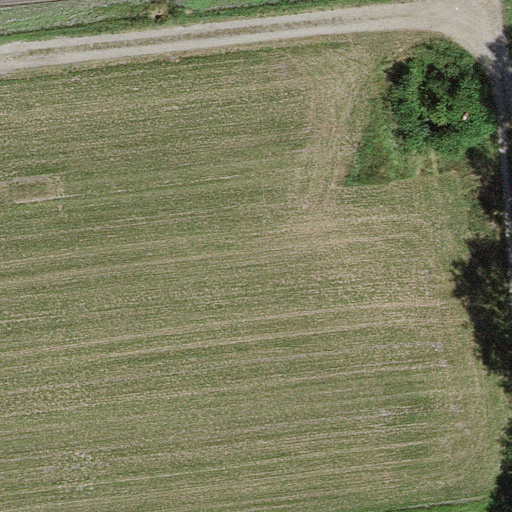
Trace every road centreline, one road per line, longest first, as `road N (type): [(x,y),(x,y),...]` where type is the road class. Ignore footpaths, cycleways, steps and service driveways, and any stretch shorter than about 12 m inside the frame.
road 1 (track): [(467,0),(423,22),(0,68)]
road 2 (track): [(465,6),(493,76),(511,297)]
